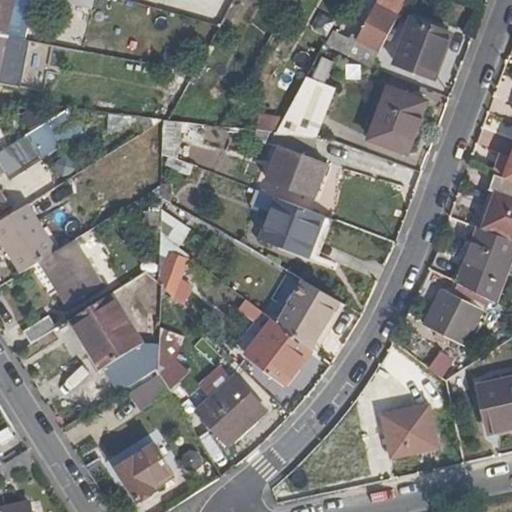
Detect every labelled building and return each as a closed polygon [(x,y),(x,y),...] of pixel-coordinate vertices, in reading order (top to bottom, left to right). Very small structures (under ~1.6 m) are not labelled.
[(0,0),(0,36),(7,38),(26,42),(32,8),(16,5),(16,0),(0,0)] [(16,0),(16,5),(32,8),(33,0),(16,0)] [(56,0),(92,10),(94,0),(56,0)] [(390,0),(380,0),(376,7),(398,18),(403,7),(390,0)] [(328,46),(371,69),(398,18),(376,7),(357,45),(335,33),(328,46)] [(449,33),(411,20),(395,65),(434,79),(449,33)] [(324,56),(316,76),(329,81),(337,61),(324,56)] [(157,112),(175,119),(193,78),(176,71),(157,112)] [(333,91),(306,79),(285,119),(277,134),(311,138),(333,91)] [(410,152),(428,104),(388,89),(370,139),(410,152)] [(81,135),(66,111),(0,152),(0,172),(4,171),(10,179),(81,135)] [(277,134),(285,119),(261,116),(259,132),(277,134)] [(198,169),(207,126),(167,121),(163,121),(162,123),(162,155),(198,169)] [(281,150),(269,181),(313,197),(327,166),(304,158),(311,138),(277,134),(272,147),(281,150)] [(55,164),(65,178),(80,168),(70,154),(55,164)] [(511,241),(511,198),(497,192),(491,208),(488,215),(483,213),(477,227),(479,228),(483,230),(511,241)] [(318,240),(326,219),(275,199),(260,239),(300,255),(307,235),(318,240)] [(491,208),(485,206),(483,213),(488,215),(491,208)] [(56,253),(28,207),(0,224),(0,238),(10,254),(14,251),(27,271),(39,263),(56,253)] [(496,303),(511,263),(511,241),(483,230),(479,228),(457,283),(460,284),(484,297),(496,303)] [(311,259),(318,240),(307,235),(300,255),(311,259)] [(102,286),(75,241),(56,253),(39,263),(67,309),(102,286)] [(185,279),(195,258),(175,249),(156,288),(188,303),(197,285),(185,279)] [(10,254),(22,274),(27,271),(14,251),(10,254)] [(303,282),(278,326),(312,352),(341,304),(303,282)] [(424,328),(437,335),(454,344),(463,348),(483,312),(477,309),(484,297),(460,284),(453,297),(443,292),(424,328)] [(157,368),(112,295),(73,320),(119,395),(157,372),(157,368)] [(24,333),(31,345),(56,330),(48,317),(24,333)] [(285,387),(312,352),(278,326),(273,322),(247,357),(285,387)] [(450,350),(454,344),(437,335),(434,340),(450,350)] [(454,357),(439,378),(446,383),(467,369),(454,357)] [(173,358),(157,368),(157,372),(170,395),(190,382),(173,358)] [(168,396),(157,377),(128,395),(139,414),(168,396)] [(235,379),(199,413),(229,446),(265,412),(235,379)] [(511,426),(511,380),(480,388),(490,432),(511,426)] [(439,449),(430,407),(383,416),(392,459),(439,449)] [(138,504),(158,491),(157,488),(174,476),(154,445),(116,469),(138,504)] [(0,479),(38,466),(27,450),(0,466),(0,479)] [(0,511),(29,511),(28,502),(0,507),(0,511)]
